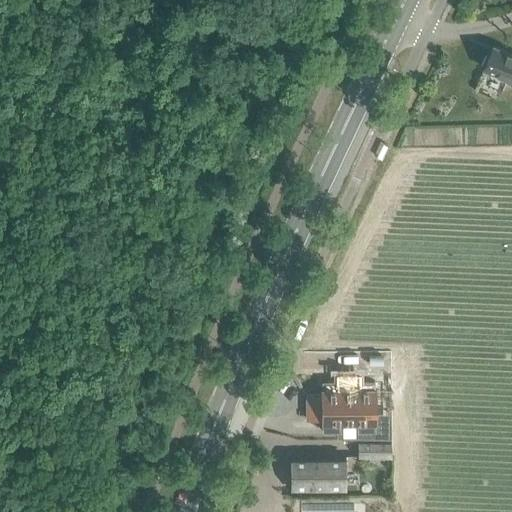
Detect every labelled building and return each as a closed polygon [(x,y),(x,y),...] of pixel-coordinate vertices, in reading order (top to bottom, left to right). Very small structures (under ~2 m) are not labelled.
[(484,64),(482,68),(508,79),(506,82),(511,84),(511,53),(493,45),(487,57),(485,56),(481,63),(484,64)] [(375,388),(374,388),(373,380),(357,380),(357,388),(339,389),(339,381),(322,381),(322,389),(320,389),(320,394),(306,394),(306,418),(321,418),(321,423),(323,423),(323,431),(339,431),(339,423),(357,423),(357,430),(374,430),(374,422),(376,422),(375,388)] [(319,420),(308,421),(308,431),(319,430),(319,420)] [(359,455),(389,455),(389,439),(359,439),(359,455)] [(291,488),(343,487),(343,455),(291,456),(291,473),(289,475),(289,481),(291,484),(291,488)]
